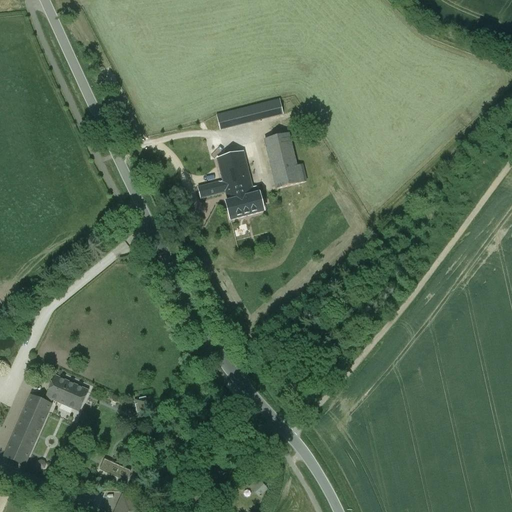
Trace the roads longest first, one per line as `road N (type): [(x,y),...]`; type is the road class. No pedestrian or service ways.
road 1 (secondary): [(337,511),(289,434),(210,340),(43,0)]
road 2 (track): [(289,434),(420,286),(511,161)]
